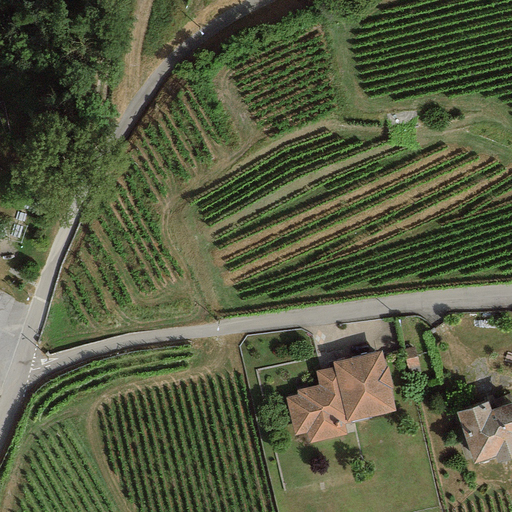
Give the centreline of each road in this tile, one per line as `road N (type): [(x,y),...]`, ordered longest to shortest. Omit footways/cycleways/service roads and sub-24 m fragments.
road 1 (residential): [(17,368),(134,339),(511,292)]
road 2 (unclassified): [(17,368),(100,154),(164,66),(211,27),(263,0)]
road 3 (track): [(100,154),(98,103),(113,0)]
